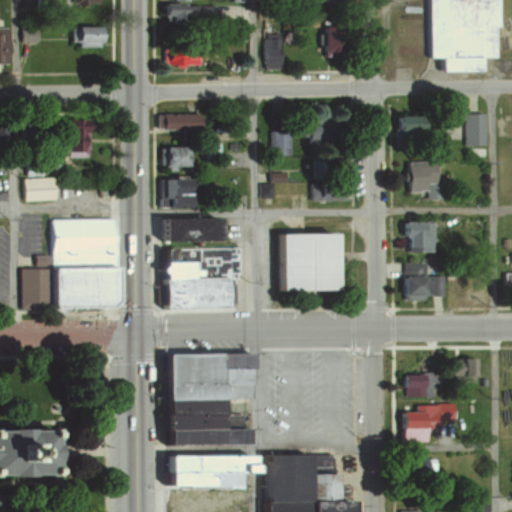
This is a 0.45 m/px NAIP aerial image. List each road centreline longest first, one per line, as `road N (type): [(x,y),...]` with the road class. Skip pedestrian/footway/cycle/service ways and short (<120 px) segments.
road 1 (residential): [(375,511),(367,0)]
road 2 (primary): [(135,511),(133,92)]
road 3 (residential): [(133,332),(511,326)]
road 4 (residential): [(511,87),(133,92)]
road 5 (residential): [(0,333),(133,332)]
road 6 (residential): [(133,92),(0,92)]
